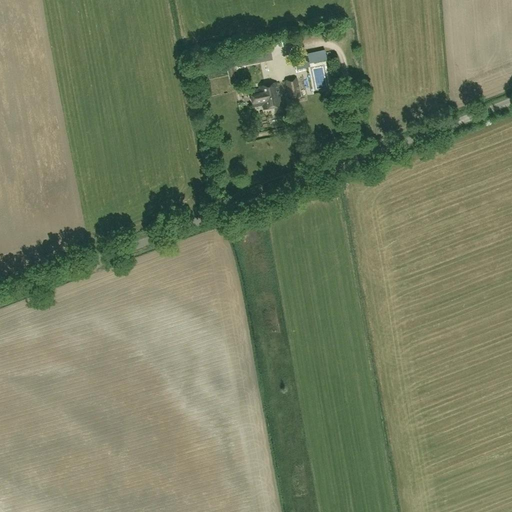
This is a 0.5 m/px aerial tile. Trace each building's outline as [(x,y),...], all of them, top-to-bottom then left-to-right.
[(307,53),(307,56),(309,64),(326,60),(324,49),(307,53)] [(309,64),(307,56),(293,60),(296,70),(310,66),(309,64)] [(270,75),(278,72),(275,64),(267,67),(270,75)] [(289,99),(300,97),(296,79),(286,81),(289,99)] [(277,83),(259,86),(259,89),(250,91),(253,107),(262,105),(263,109),(281,106),(277,83)]
